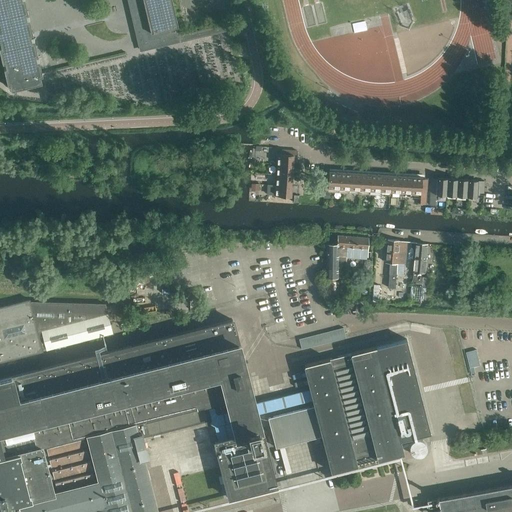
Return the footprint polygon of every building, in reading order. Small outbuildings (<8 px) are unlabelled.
[(130,0),(137,27),(134,28),(138,45),(222,25),(179,35),(177,26),(178,26),(178,25),(176,25),(173,14),(175,14),(175,13),(173,14),(170,0),(0,0),(0,40),(1,40),(2,46),(0,46),(0,47),(3,61),(2,61),(3,61),(6,61),(7,67),(4,67),(4,68),(5,68),(8,81),(7,82),(8,82),(11,81),(12,87),(11,87),(11,88),(15,87),(16,92),(16,87),(16,86),(22,85),(22,86),(25,85),(25,84),(27,84),(30,84),(30,83),(36,82),(38,87),(39,87),(38,82),(41,81),(41,80),(40,80),(39,75),(42,74),(42,73),(41,74),(38,60),(39,60),(39,59),(36,60),(34,54),(37,53),(36,53),(33,39),(34,39),(34,38),(31,39),(29,33),(32,33),(32,32),(31,32),(28,19),(29,18),(26,19),(24,13),(27,12),(27,11),(23,0),(130,0)] [(230,23),(232,30),(241,28),(239,20),(230,23)] [(483,99),(454,97),(453,109),(482,111),(483,99)] [(353,123),(357,113),(327,99),(322,110),(353,123)] [(277,153),(276,164),(293,165),(294,155),(297,155),(297,150),(280,149),(280,154),(277,153)] [(276,164),(275,174),(292,175),(293,165),(276,164)] [(328,189),(420,195),(420,204),(425,204),(427,178),(422,178),(422,175),(329,169),(328,189)] [(275,178),(275,185),(292,186),(292,175),(275,174),(269,174),(269,178),(275,178)] [(446,195),(447,178),(437,178),(431,178),(430,205),(435,205),(436,194),(446,195)] [(457,179),(447,178),(446,195),(456,196),(457,179)] [(468,179),(457,179),(456,196),(466,196),(468,179)] [(478,180),(468,179),(466,196),(477,197),(477,192),(483,193),(484,181),(478,180)] [(292,186),(275,185),(274,195),(291,196),(292,186)] [(346,255),(348,236),(337,235),(337,244),(327,244),(326,278),(326,297),(334,297),(334,278),(338,278),(338,261),(346,261),(346,255)] [(358,237),(348,236),(346,255),(356,256),(358,237)] [(368,237),(358,237),(356,256),(368,256),(368,237)] [(387,239),(387,250),(398,251),(399,240),(387,239)] [(416,242),(414,257),(426,258),(427,243),(416,242)] [(462,248),(456,247),(455,258),(462,259),(466,259),(467,248),(462,248)] [(386,262),(393,263),(397,263),(398,251),(387,250),(386,262)] [(426,258),(414,257),(413,271),(412,280),(417,280),(418,272),(424,272),(426,258)] [(411,287),(410,303),(420,304),(426,304),(427,301),(426,300),(427,287),(428,277),(423,277),(422,284),(412,283),(411,287)] [(46,350),(112,333),(105,304),(31,302),(30,302),(30,299),(0,306),(0,361),(43,351),(42,349),(46,348),(46,350)] [(397,309),(401,324),(408,322),(404,307),(397,309)] [(403,453),(400,441),(376,346),(351,353),(329,358),(304,365),(310,389),(254,404),(233,320),(135,345),(135,346),(132,347),(131,346),(42,368),(42,370),(38,371),(38,369),(0,379),(0,504),(0,505),(2,510),(7,509),(7,511),(158,511),(144,456),(148,455),(143,436),(209,419),(210,423),(214,426),(218,441),(215,442),(229,497),(276,485),(262,432),(263,431),(262,427),(260,427),(257,414),(313,399),(315,406),(268,418),(275,447),(322,435),(331,471),(403,453)] [(300,337),(302,347),(347,336),(344,326),(300,337)] [(430,433),(406,339),(376,346),(400,441),(430,433)] [(478,348),(468,350),(472,366),(482,364),(478,348)] [(511,511),(511,484),(441,497),(438,497),(438,498),(428,500),(429,506),(426,507),(425,507),(424,508),(423,509),(423,510),(423,511),(438,511),(443,511),(442,511),(511,511)]
